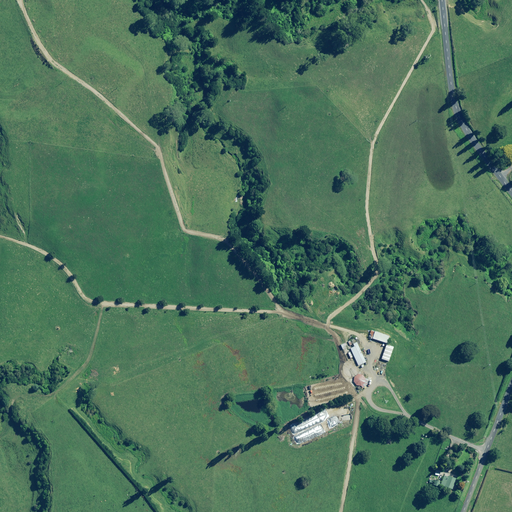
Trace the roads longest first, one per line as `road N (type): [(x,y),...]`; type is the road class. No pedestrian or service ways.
road 1 (track): [(486,452),(408,415),(360,334),(282,312),(229,240),(186,229),(160,147),(52,59),(25,0)]
road 2 (unclassified): [(442,0),(457,114),(511,192)]
road 3 (unclassified): [(511,387),(463,511)]
